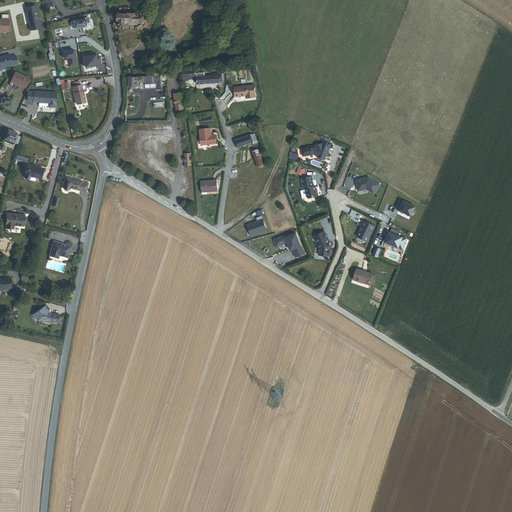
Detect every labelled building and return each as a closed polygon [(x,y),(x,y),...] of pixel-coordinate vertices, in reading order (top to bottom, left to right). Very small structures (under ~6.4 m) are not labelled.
[(142,30),(142,28),(143,15),(143,13),(129,13),(129,10),(122,10),(122,15),(119,15),(119,22),(121,22),(121,29),(136,29),(136,30),(142,30)] [(75,29),(87,27),(87,23),(90,23),(89,17),(90,17),(90,16),(85,16),(85,19),(73,20),(75,29)] [(0,32),(9,32),(9,19),(2,19),(0,18),(0,32)] [(52,41),(47,42),(49,49),(50,48),(51,54),(48,54),(50,60),(55,59),(54,53),(53,53),(52,49),(53,48),(52,42),(52,41)] [(70,67),(77,66),(75,51),(64,52),(65,59),(68,58),(70,67)] [(102,67),(101,57),(98,58),(98,56),(93,56),(93,54),(84,55),(86,68),(98,66),(98,67),(102,67)] [(11,55),(0,57),(0,70),(5,70),(5,68),(12,66),(12,67),(19,66),(17,55),(11,56),(11,55)] [(11,81),(26,88),(30,79),(15,72),(11,81)] [(197,86),(223,84),(222,75),(213,75),(213,77),(205,78),(204,74),(196,75),(197,86)] [(139,83),(145,82),(144,77),(129,79),(130,89),(138,88),(137,86),(139,86),(139,83)] [(254,85),(235,87),(236,97),(246,96),(246,98),(256,97),(254,85)] [(75,94),(77,105),(86,103),(84,92),(83,92),(82,86),(74,88),(75,94)] [(56,93),(27,91),(27,101),(39,102),(49,103),(48,107),(55,107),(56,93)] [(177,111),(183,110),(181,95),(174,96),(177,111)] [(17,135),(18,133),(8,129),(5,139),(14,142),(17,135)] [(207,146),(217,145),(216,136),(212,137),(211,130),(200,131),(201,144),(207,144),(207,146)] [(249,147),(254,145),(251,136),(236,142),(238,149),(248,145),(249,147)] [(301,147),(303,156),(314,154),(318,156),(318,157),(325,160),(331,143),(324,140),(323,144),(301,147)] [(258,168),(263,167),(258,151),(253,152),(258,168)] [(31,175),(41,178),(43,169),(27,165),(24,177),(30,179),(31,175)] [(73,188),(90,192),(92,181),(67,176),(65,190),(72,191),(73,188)] [(378,185),(368,178),(365,179),(365,178),(355,181),(357,191),(365,189),(372,194),(378,185)] [(314,186),(313,181),(303,183),(304,188),(305,188),(307,195),(310,197),(318,196),(317,189),(316,189),(315,186),(314,186)] [(217,182),(201,183),(202,194),(207,194),(207,193),(218,192),(217,182)] [(399,200),(394,208),(398,210),(397,211),(409,217),(414,207),(399,200)] [(15,225),(24,226),(25,218),(22,217),(23,215),(7,213),(6,227),(15,228),(15,225)] [(257,223),(247,226),(251,237),(266,231),(263,221),(261,217),(255,220),(257,223)] [(360,226),(355,237),(365,243),(374,227),(361,221),(359,225),(360,226)] [(386,236),(382,247),(387,249),(388,247),(391,245),(401,250),(405,239),(397,236),(399,232),(390,229),(388,233),(390,234),(389,237),(386,236)] [(325,231),(314,236),(319,248),(318,255),(330,256),(331,246),(325,231)] [(284,236),(273,240),(276,247),(287,243),(290,251),(292,250),(295,258),(303,255),(295,234),(285,238),(284,236)] [(68,258),(71,246),(54,241),(50,256),(58,258),(59,255),(68,258)] [(373,274),(357,269),(354,280),(370,285),(373,274)] [(11,289),(11,277),(0,278),(0,289),(1,290),(3,291),(6,291),(6,289),(11,289)] [(51,313),(49,313),(47,311),(48,310),(45,306),(33,314),(36,319),(37,319),(38,320),(45,322),(45,320),(49,321),(51,313)]
